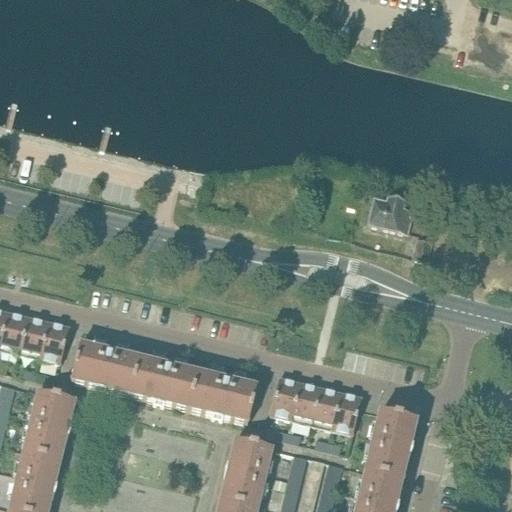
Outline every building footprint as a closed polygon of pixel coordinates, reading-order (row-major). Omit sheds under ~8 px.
[(0,74),(0,103),(52,117),(59,89),(0,74)] [(77,98),(71,121),(150,141),(156,117),(77,98)] [(245,208),(289,213),(291,190),(248,185),(245,208)] [(373,203),(366,229),(396,236),(396,235),(406,238),(411,219),(412,215),(402,213),(404,205),(386,201),(385,206),(373,203)] [(416,243),(411,263),(413,263),(423,266),(425,266),(430,246),(428,245),(429,242),(419,240),(418,243),(416,242),(416,243)] [(0,343),(0,354),(18,359),(27,322),(6,317),(0,343)] [(18,359),(38,364),(47,327),(27,322),(18,359)] [(38,364),(59,369),(68,332),(47,327),(38,364)] [(92,351),(79,348),(69,386),(94,392),(94,393),(104,396),(105,394),(128,400),(137,362),(126,359),(127,353),(115,350),(114,356),(103,353),(105,348),(93,345),(92,351)] [(137,362),(128,400),(152,406),(152,408),(163,410),(163,408),(187,414),(196,376),(184,373),(185,367),(174,364),(172,370),(162,368),(163,362),(151,359),(150,365),(137,362)] [(23,373),(21,382),(33,385),(36,376),(23,373)] [(222,423),(246,429),(256,390),(242,387),(244,381),(232,378),(231,384),(220,382),(221,376),(210,373),(208,379),(196,376),(187,414),(211,420),(210,422),(221,424),(222,423)] [(36,376),(33,385),(45,387),(47,379),(36,376)] [(269,420),(289,425),(298,387),(278,382),(269,420)] [(319,392),(298,387),(289,425),(310,430),(319,392)] [(0,389),(0,390),(0,445),(13,392),(0,389)] [(310,430),(330,435),(340,397),(319,392),(310,430)] [(68,431),(74,406),(35,397),(21,455),(60,465),(65,442),(67,442),(69,431),(68,431)] [(360,402),(340,397),(330,435),(351,440),(360,402)] [(377,418),(363,476),(401,485),(406,462),(408,463),(411,452),(409,451),(415,427),(377,418)] [(275,434),(272,442),(284,445),(286,437),(275,434)] [(299,440),(286,437),(284,445),(297,448),(299,440)] [(256,511),(271,454),(233,444),(227,469),(225,469),(223,479),(224,480),(219,503),(256,511)] [(315,444),(313,452),(325,455),(328,447),(315,444)] [(328,447),(325,455),(338,458),(340,450),(328,447)] [(7,511),(48,511),(51,500),(53,500),(55,490),(54,489),(60,465),(21,455),(7,511)] [(293,511),(306,462),(293,459),(280,511),(293,511)] [(312,511),(323,466),(310,463),(298,511),(312,511)] [(330,511),(340,470),(328,467),(317,511),(330,511)] [(363,476),(354,511),(396,511),(397,510),(395,510),(401,485),(363,476)] [(256,511),(219,503),(216,511),(256,511)]
